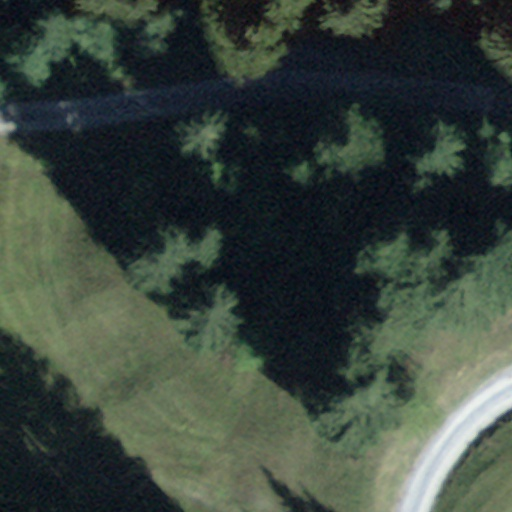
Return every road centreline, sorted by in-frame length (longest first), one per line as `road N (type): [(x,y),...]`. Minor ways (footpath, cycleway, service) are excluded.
road 1 (track): [(511,100),(346,88),(0,117)]
road 2 (track): [(414,511),(429,468),(455,433),(511,390)]
